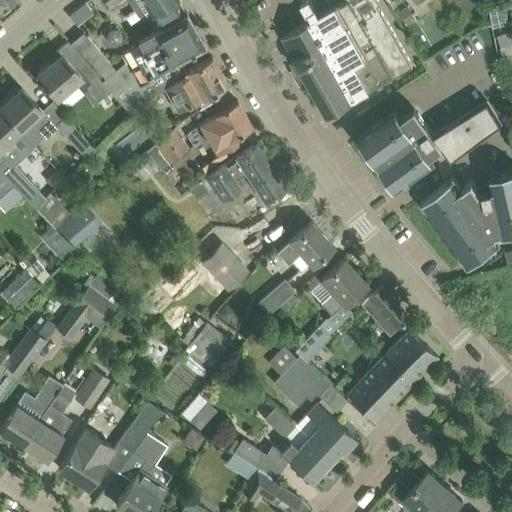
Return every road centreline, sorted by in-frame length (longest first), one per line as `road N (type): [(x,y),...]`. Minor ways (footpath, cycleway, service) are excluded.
road 1 (tertiary): [(479,359),(360,228),(212,0)]
road 2 (residential): [(332,511),(479,359)]
